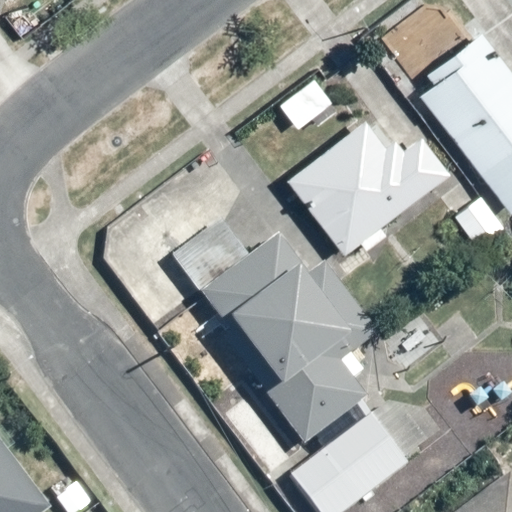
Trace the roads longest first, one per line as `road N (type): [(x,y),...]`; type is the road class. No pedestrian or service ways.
road 1 (residential): [(0,253),(200,511)]
road 2 (residential): [(0,164),(18,138),(196,0)]
